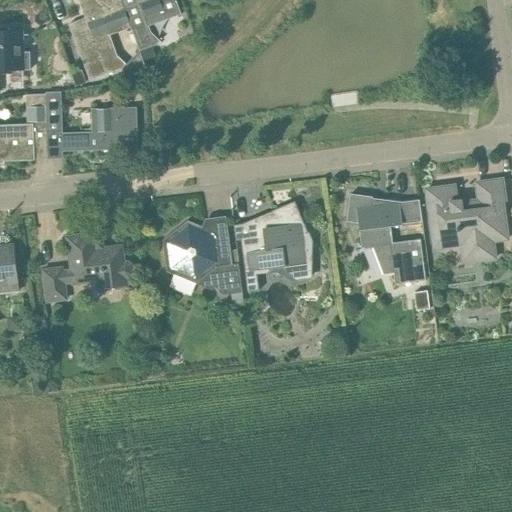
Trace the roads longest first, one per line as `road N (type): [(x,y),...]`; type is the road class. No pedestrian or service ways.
road 1 (unclassified): [(511,135),(279,170),(0,197)]
road 2 (residential): [(511,125),(495,0)]
